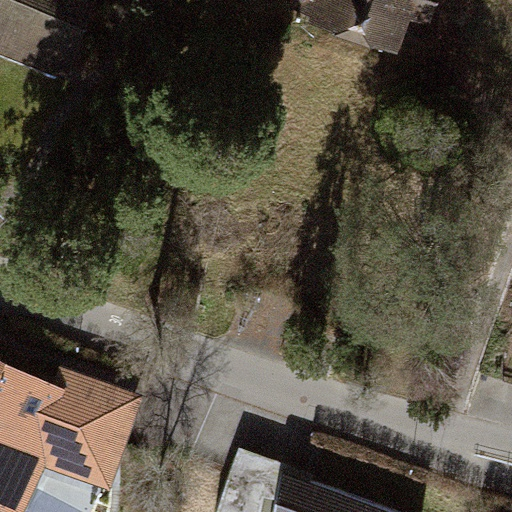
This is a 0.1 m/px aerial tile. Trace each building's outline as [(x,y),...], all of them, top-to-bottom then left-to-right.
[(0,0),(0,58),(84,100),(133,0),(0,0)] [(299,0),(400,41),(416,0),(299,0)] [(72,377),(0,344),(0,462),(45,483),(64,441),(117,465),(149,393),(80,361),(72,377)] [(256,445),(236,502),(264,511),(287,511),(305,462),(256,445)] [(446,511),(305,462),(287,511),(446,511)]
